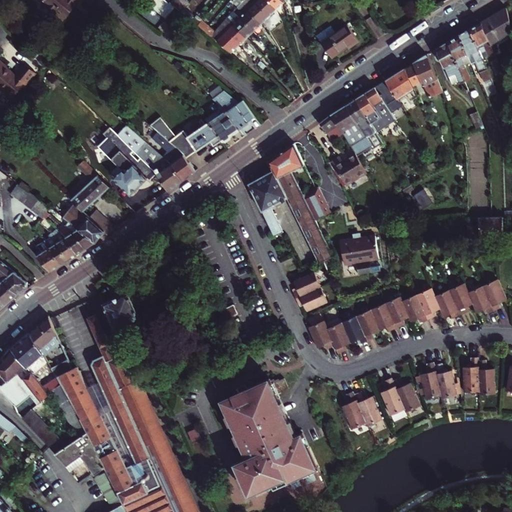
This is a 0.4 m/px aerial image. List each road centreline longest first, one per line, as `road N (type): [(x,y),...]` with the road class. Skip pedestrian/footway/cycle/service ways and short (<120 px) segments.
road 1 (residential): [(227,168),(305,344),(324,366),(351,370),(454,336),(511,336)]
road 2 (secondary): [(0,334),(227,168)]
road 3 (secondary): [(287,125),(473,0)]
road 4 (residential): [(287,125),(216,61),(156,39),(107,0)]
